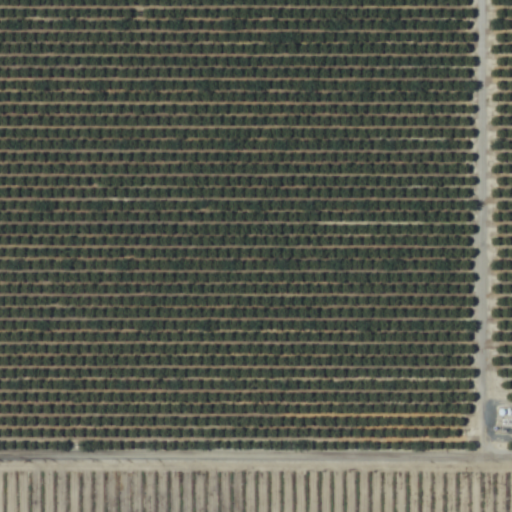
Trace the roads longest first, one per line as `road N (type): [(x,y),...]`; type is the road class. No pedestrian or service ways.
road 1 (residential): [(0,460),(511,461)]
road 2 (track): [(478,0),(478,461)]
